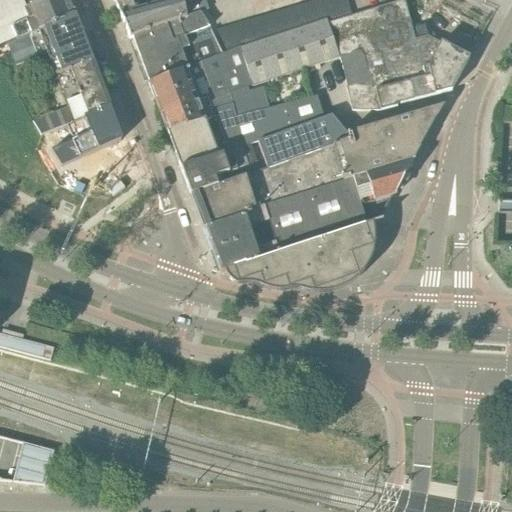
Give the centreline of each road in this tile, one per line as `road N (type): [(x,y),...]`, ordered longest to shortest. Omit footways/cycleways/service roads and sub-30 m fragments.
road 1 (residential): [(169,291),(178,264),(174,226),(90,0)]
road 2 (residential): [(283,511),(0,502)]
road 3 (tertiary): [(159,314),(276,341),(405,356)]
road 4 (tertiary): [(403,331),(169,291)]
road 5 (tertiary): [(169,291),(0,216)]
road 6 (tertiary): [(0,249),(159,314)]
road 7 (residential): [(485,336),(463,299),(451,171)]
road 8 (residential): [(451,171),(430,279),(403,331)]
road 9 (residential): [(451,171),(467,110),(511,25)]
road 10 (residential): [(405,356),(424,411),(414,511)]
road 11 (residential): [(461,511),(471,396),(491,362)]
